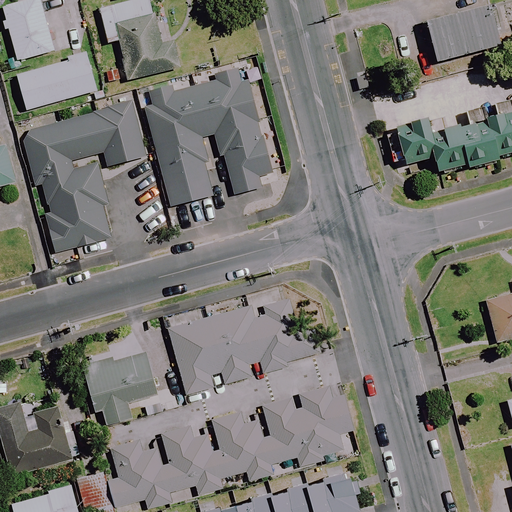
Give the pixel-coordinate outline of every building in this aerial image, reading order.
[(1,23),(4,33),(9,32),(19,64),(54,54),(38,0),(31,0),(3,8),(7,22),(1,23)] [(100,32),(111,73),(170,58),(162,29),(151,32),(144,3),(104,14),(108,30),(100,32)] [(502,47),(490,5),(424,24),(435,65),(502,47)] [(90,35),(83,6),(66,10),(73,39),(90,35)] [(84,55),(16,76),(28,113),(96,92),(84,55)] [(258,178),(269,175),(245,82),(237,83),(234,70),(215,75),(217,83),(173,94),(172,89),(150,95),(154,109),(144,111),(151,138),(147,139),(165,210),(213,197),(198,139),(215,135),(231,197),(261,190),(258,178)] [(145,158),(130,103),(22,134),(37,186),(42,185),(50,214),(44,215),(55,255),(110,239),(100,205),(108,203),(96,164),(72,171),(70,163),(102,154),(106,169),(145,158)] [(427,122),(393,131),(404,173),(432,165),(434,175),(511,154),(511,113),(431,136),(427,122)] [(0,149),(0,189),(11,187),(3,149),(0,149)] [(511,304),(510,305),(507,296),(482,303),(493,344),(511,339),(511,304)] [(297,332),(288,300),(261,309),(264,320),(254,322),(249,305),(165,331),(185,397),(212,389),(209,378),(219,375),(223,388),(252,379),(248,366),(257,363),(261,376),(286,369),(285,365),(319,354),(311,328),(297,332)] [(142,355),(89,369),(94,388),(86,389),(93,417),(101,415),(104,428),(131,421),(127,405),(153,399),(142,355)] [(298,396),(302,410),(292,413),(289,399),(259,408),(263,421),(268,437),(260,439),(255,423),(242,427),(238,414),(209,422),(217,450),(211,452),(207,436),(191,441),(187,427),(168,433),(159,436),(168,465),(162,467),(157,448),(141,453),(138,442),(110,450),(118,480),(110,482),(118,509),(144,502),(146,511),(171,504),(169,495),(194,488),(197,500),(225,492),(222,480),(245,474),(247,484),(272,477),(269,467),(297,459),(299,468),(322,462),(321,458),(341,452),(337,436),(350,433),(340,399),(330,402),(326,388),(298,396)] [(69,463),(55,408),(35,413),(40,434),(29,437),(21,406),(0,411),(0,434),(11,477),(69,463)] [(110,511),(102,475),(78,480),(84,511),(110,511)] [(78,511),(72,488),(11,505),(13,511),(78,511)] [(268,511),(263,493),(196,511),(268,511)]
